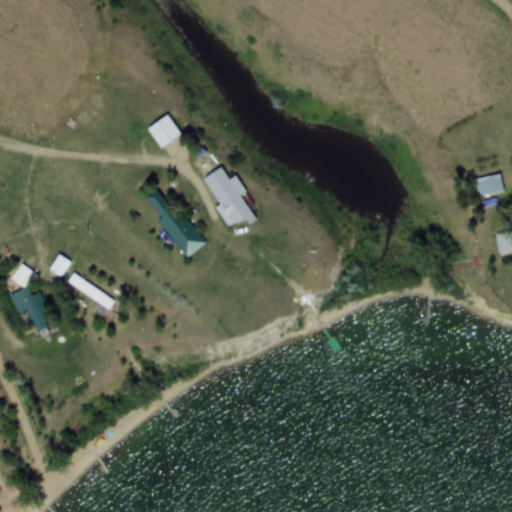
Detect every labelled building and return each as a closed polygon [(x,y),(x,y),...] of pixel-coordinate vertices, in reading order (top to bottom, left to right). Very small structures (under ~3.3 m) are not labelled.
[(160,150),(180,136),(167,116),(146,130),(160,150)] [(227,228),(251,214),(240,194),(244,191),(235,176),(228,180),(221,167),(202,178),(218,206),(215,208),(227,228)] [(503,191),(499,174),(471,180),(475,198),(503,191)] [(157,221),(185,259),(202,246),(157,187),(144,197),(160,219),(157,221)] [(511,231),(495,234),(498,255),(511,252),(511,254),(511,231)] [(48,270),(60,279),(70,263),(58,255),(48,270)] [(24,310),(36,332),(51,324),(35,296),(31,298),(26,287),(35,282),(26,266),(13,273),(22,290),(8,297),(17,313),(24,310)] [(66,283),(109,314),(116,304),(73,273),(66,283)]
